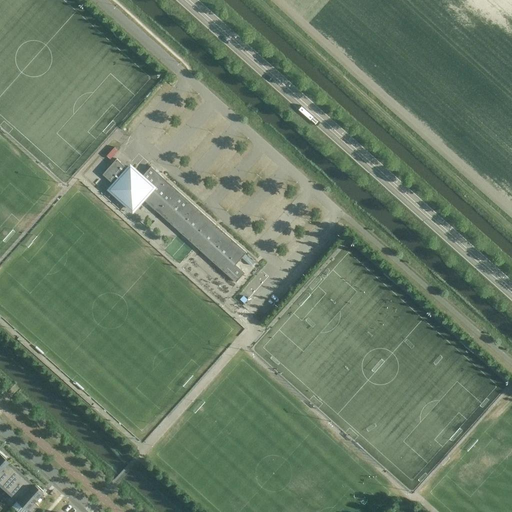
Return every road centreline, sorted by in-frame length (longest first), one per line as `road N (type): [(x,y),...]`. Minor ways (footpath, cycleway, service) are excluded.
road 1 (secondary): [(511,292),(184,0)]
road 2 (residential): [(355,225),(99,0)]
road 3 (residential): [(0,427),(96,511)]
